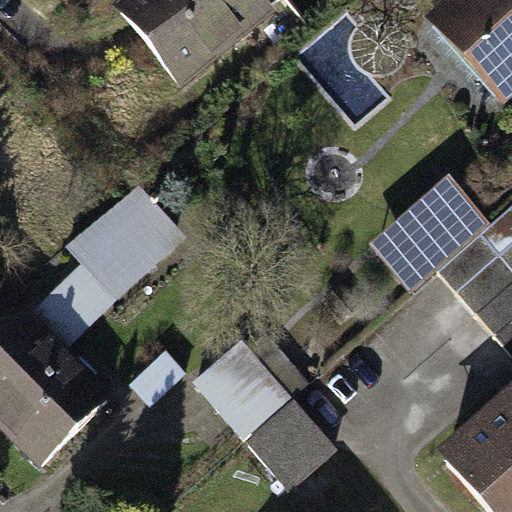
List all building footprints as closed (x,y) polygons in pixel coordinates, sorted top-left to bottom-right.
[(140,0),(131,8),(199,89),(292,12),(281,0),(140,0)] [(511,0),(463,0),(465,2),(443,21),(511,101),(511,0)] [(434,265),(475,228),(488,217),(452,177),(378,243),(414,283),(434,265)] [(511,195),(488,217),(475,228),(511,269),(511,195)] [(509,350),(511,347),(511,269),(475,228),(434,265),(509,350)] [(126,410),(44,314),(0,351),(0,418),(49,476),(126,410)] [(245,439),(295,396),(245,338),(195,382),(245,439)] [(295,396),(245,439),(285,484),(335,441),(295,396)] [(511,511),(511,402),(452,453),(501,511),(511,511)]
